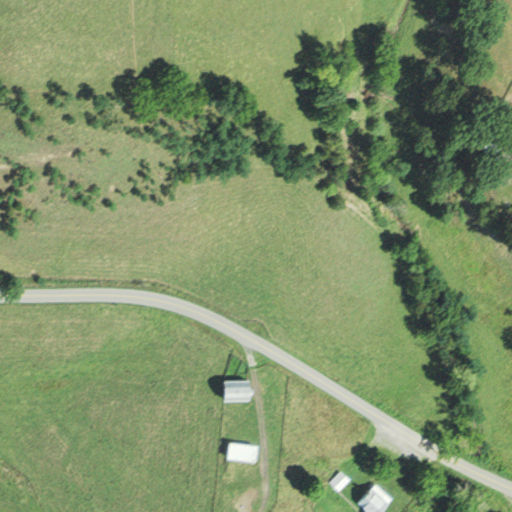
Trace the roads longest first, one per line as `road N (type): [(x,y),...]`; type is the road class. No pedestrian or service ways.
road 1 (tertiary): [(472,471),(186,311),(136,296),(0,296)]
road 2 (track): [(250,511),(262,440),(247,341)]
